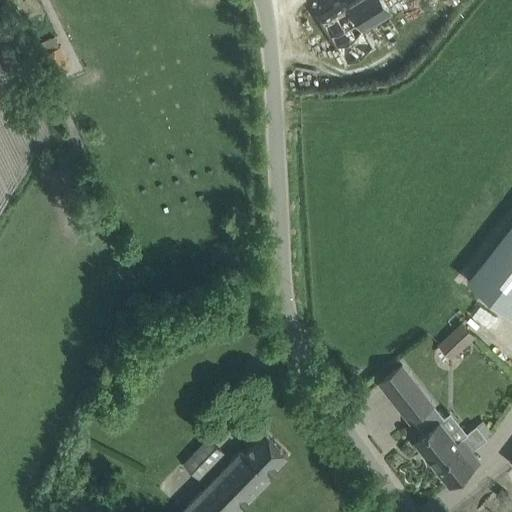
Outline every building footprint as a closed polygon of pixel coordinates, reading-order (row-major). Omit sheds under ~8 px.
[(342,57),(371,45),(365,28),(393,17),(385,0),(360,0),(354,2),(353,0),(348,0),(323,10),(342,57)] [(57,36),(40,44),(54,75),(71,67),(57,36)] [(511,180),(495,167),(411,270),(446,299),(511,217),(511,180)] [(511,221),(468,277),(511,311),(511,221)] [(474,335),(463,323),(440,344),(441,346),(450,337),(460,348),(474,335)] [(401,364),(379,381),(411,420),(414,418),(425,432),(416,439),(451,483),(478,460),(470,450),(486,437),(476,425),(456,441),(439,421),(427,407),(432,403),(401,364)] [(242,448),(181,510),(183,511),(235,511),(271,476),(269,474),(288,455),(264,431),(245,450),(242,448)] [(223,452),(209,438),(193,454),(207,468),(223,452)]
